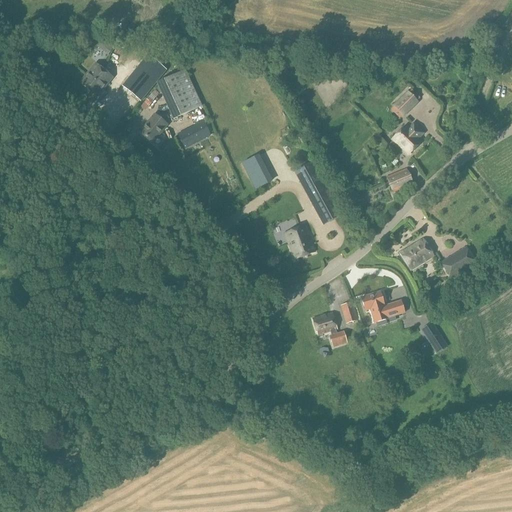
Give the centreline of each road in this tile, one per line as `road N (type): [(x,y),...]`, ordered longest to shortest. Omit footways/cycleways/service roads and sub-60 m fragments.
road 1 (unclassified): [(0,477),(92,448),(195,394),(296,299)]
road 2 (unclassified): [(296,299),(370,246),(440,175),(511,129)]
road 3 (unclassified): [(296,299),(261,278),(108,136)]
road 4 (track): [(108,136),(0,57)]
